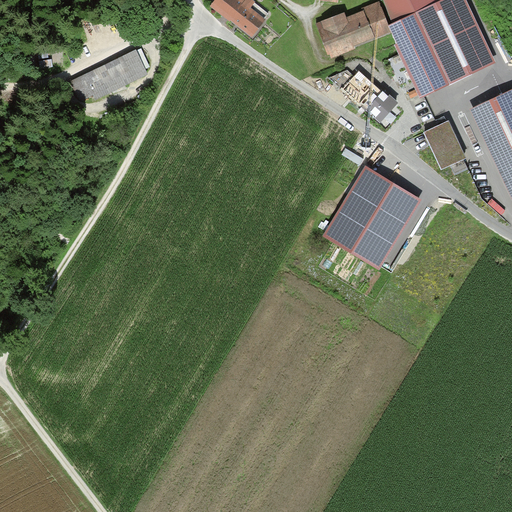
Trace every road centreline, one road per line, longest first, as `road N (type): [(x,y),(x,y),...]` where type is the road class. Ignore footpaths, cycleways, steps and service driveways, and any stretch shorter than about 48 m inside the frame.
road 1 (track): [(0,361),(205,24)]
road 2 (track): [(205,24),(511,232)]
road 3 (track): [(0,87),(38,83),(205,24)]
road 4 (track): [(101,511),(0,378)]
road 5 (track): [(55,77),(72,105),(123,100),(155,65),(154,38)]
